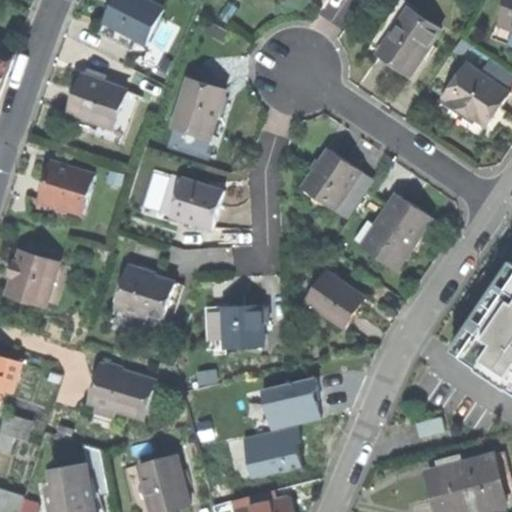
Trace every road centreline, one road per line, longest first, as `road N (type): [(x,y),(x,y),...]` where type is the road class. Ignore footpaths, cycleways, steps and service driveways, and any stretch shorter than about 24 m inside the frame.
road 1 (residential): [(329,511),(405,343),(496,206)]
road 2 (residential): [(496,206),(298,74)]
road 3 (residential): [(264,257),(260,162),(298,74)]
road 4 (residential): [(1,158),(60,0)]
